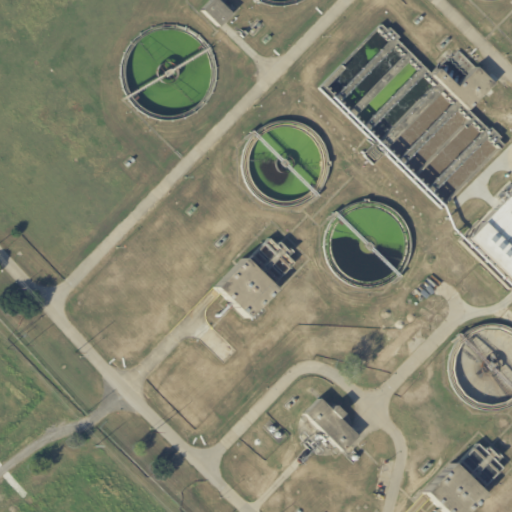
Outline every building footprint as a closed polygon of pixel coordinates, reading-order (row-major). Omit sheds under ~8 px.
[(210,0),(214,0),(229,15),(217,28),(199,11),(210,0)] [(479,73),(491,85),(466,110),(430,75),(432,73),(433,73),(436,70),(453,86),(473,65),(475,67),(474,68),(479,73)] [(126,165),(133,159),(136,163),(129,169),(126,165)] [(511,280),(508,284),(463,239),(479,223),(479,224),(511,190),(511,280)] [(239,259),(270,289),(242,319),(209,287),(238,258),(239,259)] [(337,415),(335,418),(354,437),(337,454),(333,451),(336,448),(318,431),(315,433),(312,430),(314,427),(307,420),(305,422),(302,419),(304,417),(301,414),(316,398),(327,409),(330,405),(339,414),(337,415)] [(450,468),(480,497),(465,511),(435,511),(419,496),(448,466),(450,468)]
